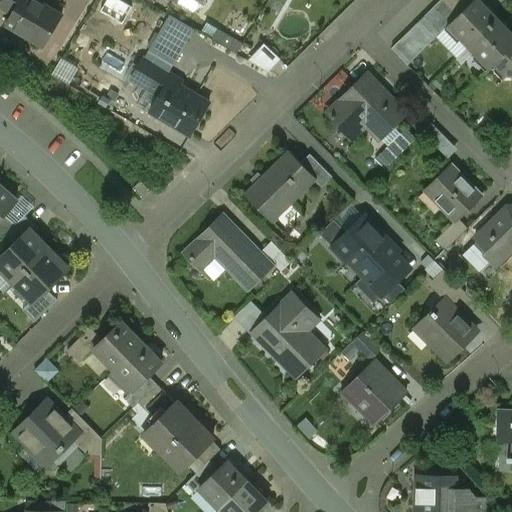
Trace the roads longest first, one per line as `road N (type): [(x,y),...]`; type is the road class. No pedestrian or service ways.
road 1 (residential): [(127,257),(357,30)]
road 2 (residential): [(331,503),(127,257)]
road 3 (residential): [(511,340),(331,503)]
road 4 (residential): [(357,30),(490,165),(511,171)]
road 5 (residential): [(127,257),(0,127)]
road 6 (residential): [(0,386),(127,257)]
